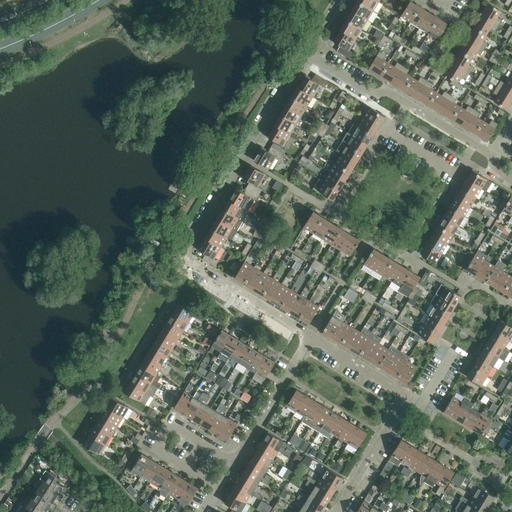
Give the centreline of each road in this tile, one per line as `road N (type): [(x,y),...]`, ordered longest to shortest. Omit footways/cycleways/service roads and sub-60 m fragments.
road 1 (residential): [(311,335),(181,256),(307,55)]
road 2 (residential): [(491,153),(307,55)]
road 3 (residential): [(233,464),(168,426),(154,449),(219,488)]
road 4 (residential): [(233,464),(311,335)]
road 5 (residential): [(336,511),(405,394)]
